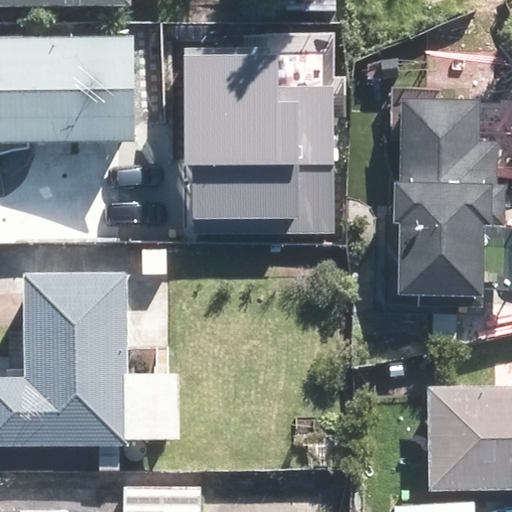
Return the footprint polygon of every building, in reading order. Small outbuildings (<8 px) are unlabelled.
[(123,48),(0,46),(0,138),(122,140),(123,48)] [(468,111),(404,110),(401,190),(392,190),(389,290),(465,293),(467,223),(493,224),(494,191),(487,191),(488,149),(467,148),(468,111)] [(0,382),(0,439),(162,437),(161,381),(119,382),(118,282),(22,283),(23,382),(0,382)] [(511,394),(434,396),(436,486),(511,484),(511,394)] [(204,511),(205,485),(115,483),(114,511),(204,511)]
